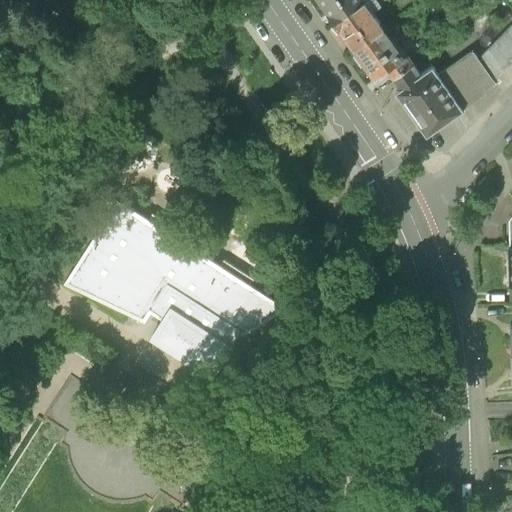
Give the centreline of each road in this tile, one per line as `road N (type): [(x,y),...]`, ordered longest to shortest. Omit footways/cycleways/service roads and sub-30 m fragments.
road 1 (tertiary): [(413,218),(454,355),(461,511)]
road 2 (tertiary): [(262,0),(413,218)]
road 3 (residential): [(413,218),(511,121)]
